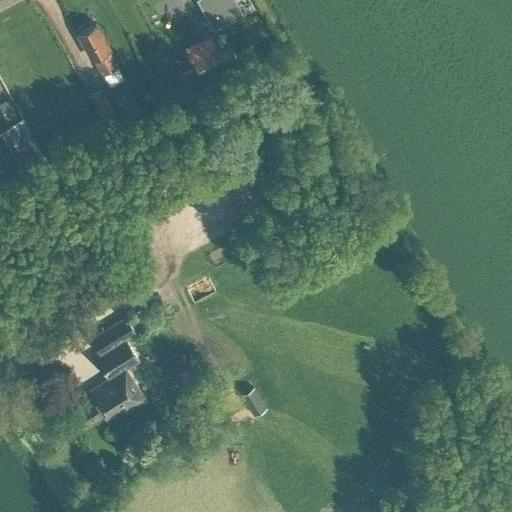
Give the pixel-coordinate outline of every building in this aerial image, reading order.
[(197,0),(212,26),(241,10),(235,0),(197,0)] [(94,21),(77,31),(91,56),(92,56),(102,73),(117,65),(107,47),(108,47),(94,21)] [(233,45),(229,37),(218,42),(211,28),(184,41),(194,63),(233,45)] [(125,83),(111,90),(122,112),(136,104),(125,83)] [(101,118),(112,112),(100,91),(90,97),(101,118)] [(0,149),(14,175),(24,170),(22,168),(38,160),(28,143),(20,148),(12,132),(3,135),(1,129),(0,129),(0,149)] [(7,167),(0,170),(0,179),(11,173),(7,167)] [(77,287),(88,306),(128,283),(118,264),(77,287)] [(108,376),(88,388),(94,397),(75,408),(84,423),(103,412),(108,420),(144,398),(126,368),(138,360),(124,339),(137,331),(126,313),(90,335),(100,352),(96,355),(108,376)] [(254,413),(266,405),(253,384),(240,393),(254,413)]
